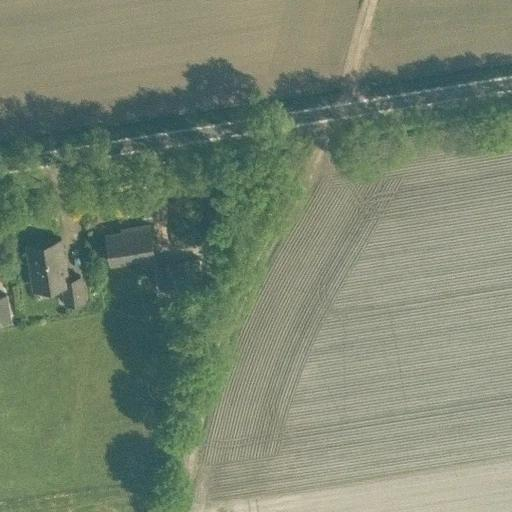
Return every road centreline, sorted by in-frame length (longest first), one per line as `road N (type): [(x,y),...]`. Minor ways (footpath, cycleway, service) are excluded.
road 1 (unclassified): [(0,166),(511,82)]
road 2 (track): [(339,111),(231,317),(175,511)]
